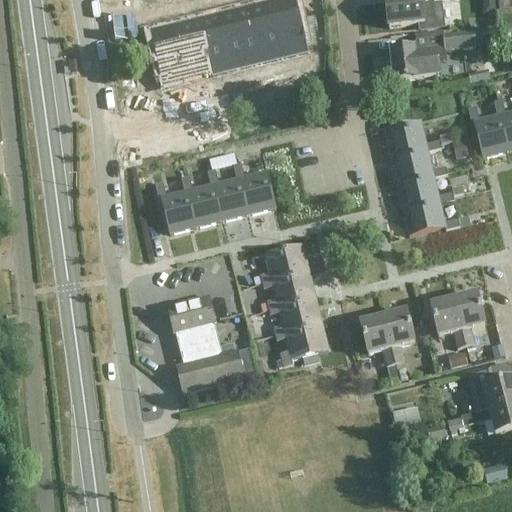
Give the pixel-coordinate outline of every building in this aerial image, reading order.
[(441,1),(432,2),(421,3),(421,0),(408,0),(384,3),(387,31),(417,28),(418,35),(444,33),(441,1)] [(300,56),(286,3),(151,34),(166,91),(300,56)] [(439,50),(445,50),(445,54),(486,49),(485,43),(500,42),(498,31),(462,35),(438,36),(439,50)] [(416,82),(416,81),(438,79),(435,55),(414,58),(413,51),(390,54),(393,85),(416,82)] [(482,162),(509,155),(497,105),(493,106),(496,120),(478,124),(475,111),(467,113),(470,126),(473,125),(482,162)] [(501,105),(497,105),(509,155),(511,154),(511,115),(503,118),(501,105)] [(383,134),(389,160),(439,149),(438,145),(425,147),(420,125),(383,134)] [(389,160),(396,186),(445,175),(444,171),(431,174),(427,155),(440,152),(439,149),(389,160)] [(240,168),(236,169),(248,218),(275,212),(266,175),(243,181),(240,168)] [(215,174),(210,175),(222,225),(248,218),(236,169),(233,170),(236,183),(218,187),(215,174)] [(188,181),(184,181),(196,231),(222,225),(210,175),(207,176),(209,189),(191,194),(188,181)] [(396,186),(402,212),(452,201),(451,197),(437,200),(433,181),(446,178),(445,175),(396,186)] [(170,238),(196,231),(184,181),(181,182),(184,196),(165,200),(162,187),(155,189),(158,202),(161,201),(170,238)] [(445,233),(458,230),(459,231),(469,229),(467,220),(457,223),(443,226),(439,207),(452,204),(452,201),(402,212),(408,239),(444,231),(445,233)] [(260,279),(262,288),(308,276),(301,250),(264,259),(268,277),(260,279)] [(266,306),(268,314),(314,302),(308,276),(262,288),(263,292),(272,290),(275,303),(266,306)] [(476,297),(452,302),(464,350),(473,348),(469,332),(484,329),(476,297)] [(207,300),(167,310),(173,337),(176,336),(184,369),(176,371),(183,398),(243,383),(236,356),(221,359),(213,327),(214,327),(207,300)] [(273,332),(275,339),(321,328),(314,302),(268,314),(270,319),(278,317),(281,330),(273,332)] [(456,353),(464,350),(452,302),(429,308),(437,340),(452,337),(456,353)] [(399,387),(408,384),(399,350),(414,346),(406,314),(382,320),(394,368),(395,368),(399,387)] [(395,368),(394,368),(382,320),(359,326),(367,358),(382,354),(391,389),(399,387),(395,368)] [(269,322),(250,326),(252,334),(271,330),(269,322)] [(279,358),(280,359),(272,361),(275,373),(291,369),(290,364),(327,355),(321,328),(275,339),(276,344),(284,342),(288,356),(279,358)] [(491,351),(493,362),(504,359),(502,348),(491,351)] [(459,420),(460,421),(511,407),(511,381),(493,386),(490,371),(466,377),(475,416),(459,420)] [(468,405),(467,388),(445,390),(446,406),(468,405)] [(449,434),(450,434),(491,423),(494,438),(511,433),(511,407),(460,421),(460,422),(447,425),(449,434)] [(391,416),(396,436),(420,430),(416,410),(405,412),(391,416)] [(426,434),(429,444),(445,440),(443,430),(426,434)] [(482,473),(486,487),(509,481),(505,467),(482,473)]
